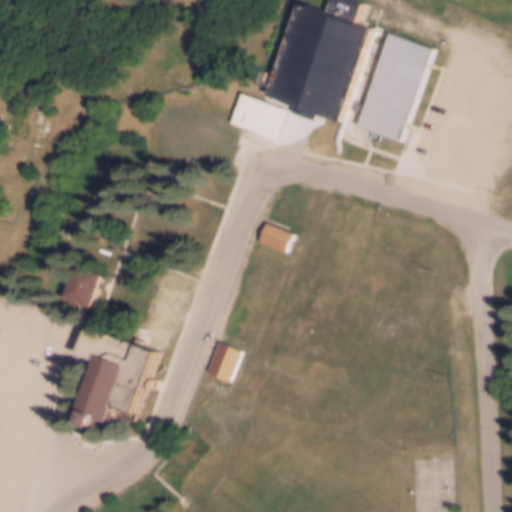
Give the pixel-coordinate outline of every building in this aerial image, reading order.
[(297,0),(303,0),(379,26),(354,97),(350,106),(346,119),(265,91),(297,0)] [(390,30),(436,46),(404,139),(357,123),(362,110),(365,101),(390,30)] [(241,89),(286,105),(275,135),(231,119),(241,89)] [(354,97),(365,101),(362,110),(350,106),(354,97)] [(167,105),(239,130),(228,158),(157,133),(167,105)] [(141,203),(181,217),(169,251),(129,237),(141,203)] [(266,219),(295,231),(287,250),(258,239),(266,219)] [(102,268),(89,305),(61,295),(74,259),(102,268)] [(164,273),(182,279),(161,341),(143,335),(164,273)] [(89,324),(158,348),(137,409),(119,403),(114,418),(97,412),(93,425),(86,422),(78,419),(99,359),(80,352),(89,324)] [(218,338),(242,348),(231,378),(206,368),(218,338)] [(258,387),(284,400),(296,375),(269,362),(258,387)]
